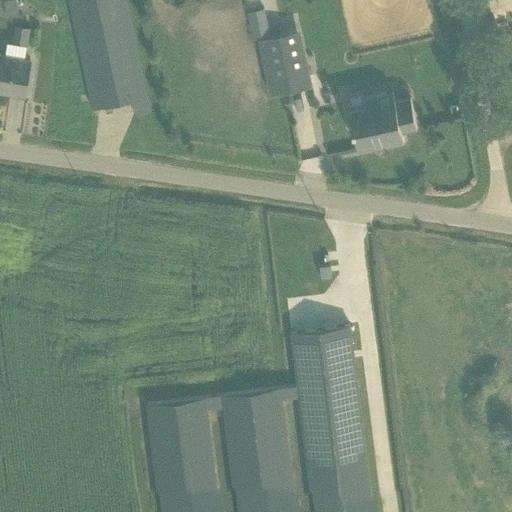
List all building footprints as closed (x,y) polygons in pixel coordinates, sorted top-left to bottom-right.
[(8,0),(0,0),(0,11),(9,10),(8,0)] [(151,96),(131,0),(72,0),(93,107),(151,96)] [(302,24),(258,33),(270,89),(314,79),(302,24)] [(0,85),(25,89),(30,50),(0,45),(0,85)] [(356,140),(413,125),(402,84),(346,98),(356,140)] [(372,511),(349,320),(287,328),(309,511),(372,511)] [(292,511),(277,380),(219,386),(233,511),(292,511)]
